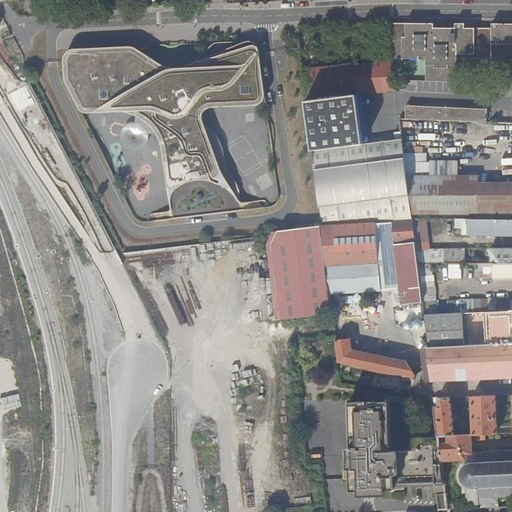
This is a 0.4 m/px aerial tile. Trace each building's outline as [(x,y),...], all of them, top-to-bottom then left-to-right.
[(387,24),(391,59),(419,59),(419,57),(425,57),(425,81),(457,82),(458,60),(500,60),(500,84),(511,85),(511,24),(491,25),(491,30),(464,29),(464,25),(454,25),(454,29),(433,29),(433,25),(387,24)] [(304,25),(296,26),(297,37),(308,37),(308,25),(304,25)] [(365,28),(352,29),(351,29),(352,39),(348,39),(349,59),(354,58),(355,63),(366,62),(365,52),(366,51),(365,28)] [(80,111),(82,112),(124,112),(135,115),(145,120),(151,125),(158,135),(162,144),(173,219),(245,210),(203,121),(204,116),(206,112),(210,109),(214,108),(266,106),(259,48),(257,45),(255,42),(252,41),(249,41),(240,41),(202,60),(185,66),(175,67),(169,67),(134,48),(131,47),(76,49),(70,50),(68,52),(66,54),(65,56),(64,59),(64,63),(74,104),(77,109),(80,111)] [(305,68),(320,66),(319,52),(304,53),(305,68)] [(317,199),(321,226),(376,223),(392,222),(412,221),(412,219),(411,214),(406,176),(403,153),(401,135),(383,137),(383,136),(368,137),(362,95),(395,91),(395,90),(397,90),(397,88),(395,88),(394,79),(391,60),(366,62),(355,63),(320,66),(305,68),(301,68),(313,165),(317,199)] [(12,97),(7,99),(25,134),(40,126),(19,86),(9,91),(12,97)] [(405,106),(405,118),(443,120),(454,121),(486,123),(486,110),(405,106)] [(486,123),(454,121),(453,136),(487,138),(487,123),(486,123)] [(137,124),(131,124),(125,127),(122,133),(122,139),(124,145),(129,149),(135,150),(141,148),(146,143),(148,137),(146,131),(143,126),(137,124)] [(406,176),(411,214),(479,214),(479,218),(511,217),(511,185),(479,186),(479,176),(406,176)] [(425,219),(412,219),(412,221),(413,221),(416,243),(418,264),(432,264),(466,264),(466,248),(429,249),(425,219)] [(511,219),(464,219),(465,228),(468,228),(468,234),(468,235),(511,235),(511,219)] [(412,221),(392,222),(394,245),(416,243),(413,221),(412,221)] [(379,262),(381,291),(399,289),(394,245),(392,222),(376,223),(378,262),(379,262)] [(321,226),(326,266),(378,262),(376,223),(321,226)] [(394,245),(399,289),(401,305),(422,302),(418,264),(416,243),(394,245)] [(511,248),(490,249),(490,264),(511,263),(511,248)] [(326,266),(329,294),(381,291),(379,262),(378,262),(326,266)] [(434,274),(432,264),(418,264),(422,302),(424,315),(438,315),(435,274),(434,274)] [(464,266),(451,266),(451,280),(464,279),(464,266)] [(511,310),(511,295),(509,296),(509,298),(447,299),(448,314),(462,313),(485,312),(511,310)] [(511,310),(485,312),(487,345),(511,343),(511,310)] [(448,314),(438,315),(424,315),(428,348),(464,346),(462,313),(448,314)] [(334,341),(337,363),(341,363),(354,367),(376,372),(394,375),(406,377),(417,378),(417,377),(407,362),(351,350),(350,341),(347,339),(334,341)] [(432,381),(511,377),(511,343),(487,345),(464,346),(428,348),(429,357),(426,357),(427,366),(430,366),(432,381)] [(494,395),(469,397),(472,434),(497,434),(494,395)] [(450,398),(436,398),(437,407),(433,408),(437,435),(445,436),(453,435),(450,398)] [(387,403),(347,404),(348,450),(345,450),(346,470),(343,469),(344,479),(348,479),(349,492),(356,492),(356,497),(383,495),(382,490),(404,490),(404,487),(443,486),(441,465),(433,465),(432,446),(421,446),(421,451),(382,452),(382,444),(387,445),(387,403)] [(453,435),(445,436),(446,444),(439,444),(440,462),(465,460),(466,456),(473,455),(473,452),(471,435),(453,435)] [(466,456),(465,460),(466,461),(462,463),(459,467),(457,471),(457,476),(457,478),(458,482),(460,485),(463,488),(464,492),(466,492),(467,505),(479,504),(480,503),(499,503),(499,496),(511,495),(511,448),(485,450),(473,452),(473,455),(466,456)] [(445,494),(436,495),(437,511),(446,510),(445,494)]
